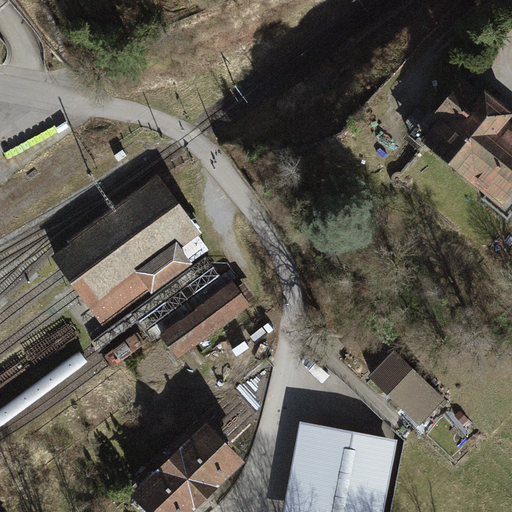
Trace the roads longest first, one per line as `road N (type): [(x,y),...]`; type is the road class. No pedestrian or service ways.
road 1 (residential): [(192,136),(254,211),(295,290),(249,482),(229,511)]
road 2 (residential): [(192,136),(0,86)]
